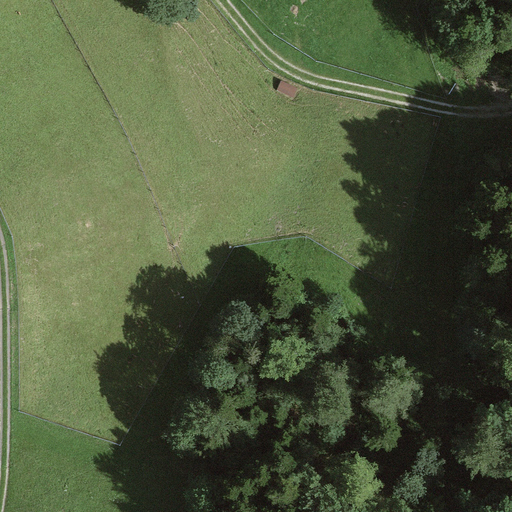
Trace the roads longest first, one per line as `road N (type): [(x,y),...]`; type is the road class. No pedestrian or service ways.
road 1 (track): [(222,0),(264,49),(306,78),(449,109),(511,107)]
road 2 (track): [(0,247),(0,497)]
